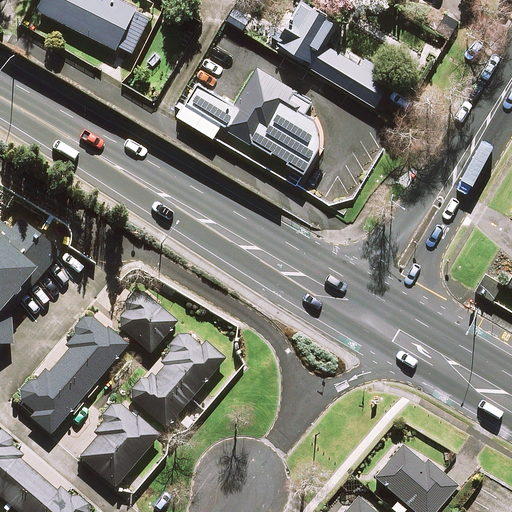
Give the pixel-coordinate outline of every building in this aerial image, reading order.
[(41,0),(36,10),(129,57),(150,15),(121,0),(41,0)] [(333,21),(298,0),(297,0),(270,45),(370,106),(382,87),(380,78),(320,42),(333,21)] [(203,116),(222,127),(221,129),(304,174),(328,129),(301,115),(311,97),(254,66),(233,103),(195,82),(183,105),(189,108),(203,116)] [(0,344),(11,344),(5,301),(30,271),(38,277),(57,255),(17,222),(7,234),(0,228),(0,344)] [(175,323),(140,292),(113,322),(149,353),(175,323)] [(125,345),(89,314),(62,345),(68,350),(49,373),(43,369),(18,399),(34,412),(29,418),(49,435),(125,345)] [(222,360),(186,329),(128,397),(164,427),(222,360)] [(156,436),(115,401),(99,420),(106,426),(79,458),(114,487),(156,436)] [(0,497),(16,511),(87,511),(88,510),(88,508),(88,506),(88,504),(87,502),(86,501),(84,499),(83,498),(81,497),(79,496),(77,496),(75,495),(73,496),(71,496),(60,487),(57,491),(19,459),(21,456),(11,448),(11,446),(11,443),(11,441),(10,439),(9,436),(7,435),(6,433),(4,431),(2,430),(0,429),(0,497)] [(421,464),(400,445),(372,477),(412,511),(433,511),(455,487),(424,461),(421,464)] [(371,511),(357,499),(345,511),(371,511)]
